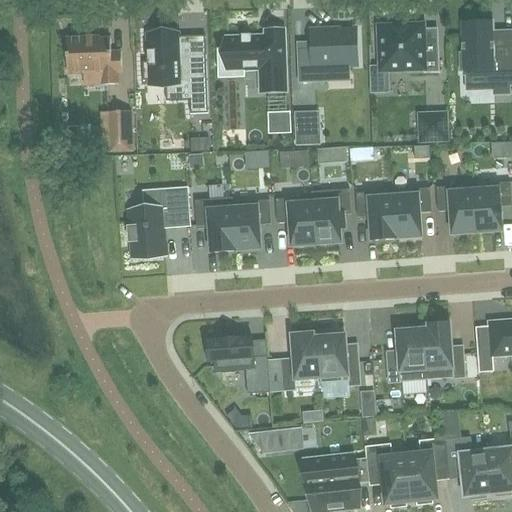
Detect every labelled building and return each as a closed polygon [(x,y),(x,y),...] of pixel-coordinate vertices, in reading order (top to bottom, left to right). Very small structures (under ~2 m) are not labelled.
[(460,72),(464,72),(464,76),(493,75),(494,96),(510,95),(509,50),(493,50),(493,23),(463,24),(463,54),(460,54),(460,72)] [(438,37),(424,38),(423,26),(408,26),(406,26),(406,29),(398,29),(397,26),(395,26),(395,27),(379,27),(381,71),(423,70),(424,74),(440,73),(438,37)] [(284,30),(266,31),(266,37),(226,39),(226,50),(218,50),(219,78),(244,77),(243,70),(260,69),(261,93),(286,92),(284,51),(284,30)] [(298,50),(299,83),(328,82),(327,66),(340,65),(357,64),(356,48),(357,48),(356,31),(311,33),(312,49),(298,50)] [(148,62),(142,62),(143,82),(149,81),(149,85),(166,85),(181,84),(181,83),(189,82),(190,102),(190,115),(208,114),(206,55),(188,56),(188,58),(180,58),(179,37),(179,34),(147,36),(148,62)] [(68,75),(106,74),(106,86),(118,85),(118,75),(122,74),(121,52),(111,52),(111,39),(99,39),(99,37),(66,39),(68,75)] [(449,143),(448,111),(417,113),(418,144),(449,143)] [(109,113),(111,153),(133,152),(131,112),(109,113)] [(320,112),(297,113),(299,147),(321,146),(320,112)] [(290,113),(268,114),(269,134),(291,133),(290,113)] [(191,153),(210,152),(209,139),(191,140),(191,153)] [(347,163),(346,149),(337,149),(338,164),(347,163)] [(351,162),(359,161),(358,150),(350,151),(351,162)] [(502,232),(500,208),(511,207),(511,203),(511,183),(473,186),(477,234),(502,232)] [(477,234),(473,186),(436,189),(438,213),(450,212),(452,236),(477,234)] [(131,228),(128,228),(129,243),(132,243),(133,259),(165,257),(163,229),(191,227),(188,189),(160,191),(161,209),(144,210),(130,211),(131,228)] [(422,238),(420,214),(432,213),(430,189),(392,192),(392,197),(393,197),(397,240),(422,238)] [(345,229),(344,216),(351,215),(349,190),(311,193),(312,198),(313,198),(316,246),(341,244),(340,230),(345,229)] [(397,240),(393,197),(392,197),(370,198),(370,194),(356,195),(358,219),(370,218),(372,242),(397,240)] [(316,246),(313,198),(312,198),(276,200),(278,224),(290,224),(291,248),(316,246)] [(211,254),(236,252),(232,204),(233,204),(233,199),(195,202),(197,230),(209,230),(211,254)] [(236,252),(261,250),(259,226),(271,225),(269,201),(233,204),(232,204),(236,252)] [(477,347),(479,374),(494,373),(493,357),(511,355),(511,321),(489,324),(491,346),(477,347)] [(423,330),(427,380),(454,378),(454,379),(467,378),(465,355),(453,356),(451,324),(429,325),(429,329),(423,330)] [(423,330),(415,330),(415,326),(402,327),(402,331),(398,332),(400,360),(388,361),(389,384),(402,383),(402,382),(427,380),(423,330)] [(328,337),(319,338),(322,384),(349,381),(350,387),(362,387),(360,363),(348,364),(346,336),(342,336),(341,332),(328,333),(328,337)] [(322,384),(319,338),(315,338),(314,334),(292,336),(295,368),(283,369),(285,392),(296,391),(296,381),(320,379),(321,384),(322,384)] [(267,358),(254,359),(252,339),(207,342),(208,346),(205,346),(206,359),(208,359),(209,363),(215,362),(216,372),(246,370),(247,395),(270,393),(267,358)] [(304,424),(324,423),(323,412),(303,413),(304,424)] [(287,451),(285,432),(250,436),(264,454),(287,451)] [(471,438),(445,441),(448,465),(461,463),(465,497),(470,496),(471,500),(486,499),(486,495),(491,494),(487,452),(486,446),(472,447),(471,438)] [(419,442),(420,454),(406,455),(411,503),(417,502),(417,506),(433,505),(432,501),(437,500),(434,466),(448,465),(445,439),(419,442)] [(511,439),(510,440),(511,450),(487,452),(491,494),(496,493),(497,497),(511,495),(511,493),(511,492),(511,491),(511,439)] [(391,445),(365,448),(366,459),(367,469),(368,472),(382,470),(385,506),(391,505),(391,509),(407,507),(406,503),(411,503),(406,455),(392,457),(391,445)] [(367,469),(366,459),(333,463),(334,477),(311,479),(314,511),(328,511),(359,509),(356,485),(369,483),(368,472),(367,469)]
